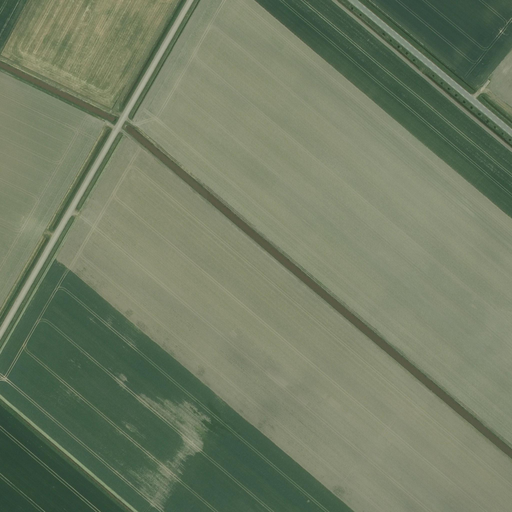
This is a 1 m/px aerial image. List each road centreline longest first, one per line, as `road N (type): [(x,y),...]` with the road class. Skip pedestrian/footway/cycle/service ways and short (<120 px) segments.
road 1 (unclassified): [(0,333),(191,0)]
road 2 (tertiary): [(511,135),(348,0)]
